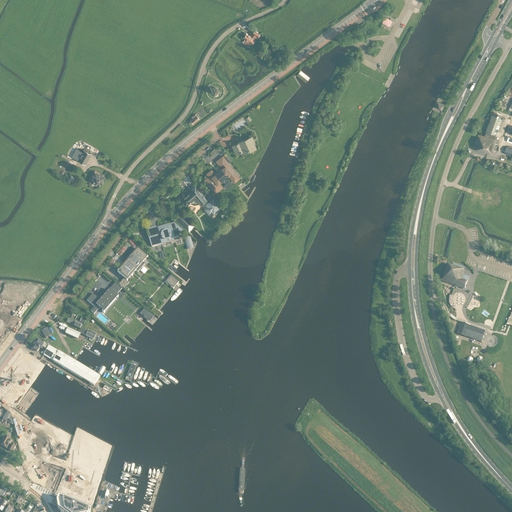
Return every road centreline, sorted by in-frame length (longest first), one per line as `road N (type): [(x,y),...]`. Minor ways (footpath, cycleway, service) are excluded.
road 1 (unclassified): [(107,219),(130,168),(187,111),(217,41),(285,0)]
road 2 (unclassified): [(431,295),(431,241),(447,166),(508,46)]
road 3 (residential): [(54,290),(73,294),(149,201),(215,138),(208,123)]
road 4 (tertiary): [(208,123),(373,0)]
road 5 (tertiary): [(107,219),(208,123)]
